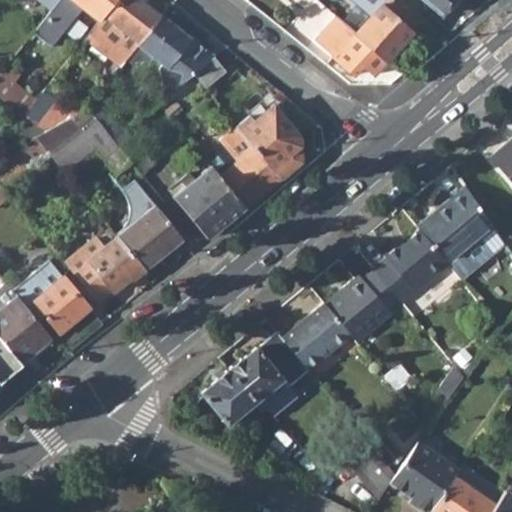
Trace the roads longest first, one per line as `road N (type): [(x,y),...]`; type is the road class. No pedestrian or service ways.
road 1 (tertiary): [(391,148),(86,400)]
road 2 (residential): [(86,400),(135,432),(307,511)]
road 3 (residential): [(201,0),(391,148)]
road 4 (tertiary): [(391,148),(511,45)]
